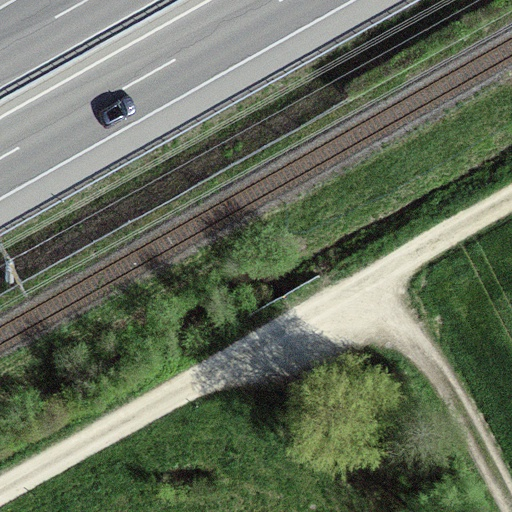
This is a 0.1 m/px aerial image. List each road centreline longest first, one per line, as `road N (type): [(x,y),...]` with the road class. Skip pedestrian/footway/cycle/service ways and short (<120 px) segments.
road 1 (motorway): [(0,159),(283,0)]
road 2 (track): [(511,203),(253,351)]
road 3 (track): [(253,351),(0,489)]
road 4 (track): [(394,270),(511,496)]
road 5 (track): [(253,351),(339,511)]
